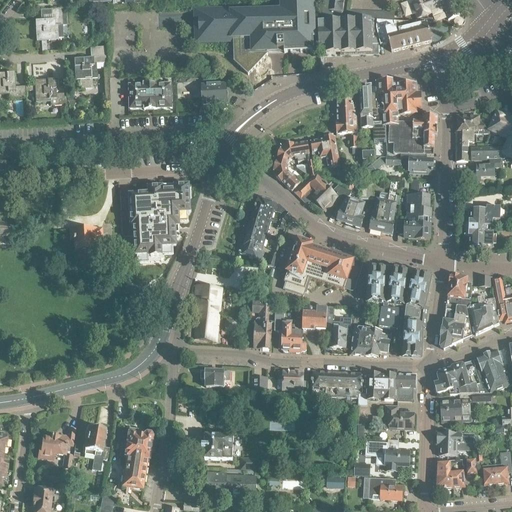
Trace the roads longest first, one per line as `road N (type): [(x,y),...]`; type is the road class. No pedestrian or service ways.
road 1 (secondary): [(219,168),(235,129),(267,103),(437,61)]
road 2 (residential): [(174,352),(427,366)]
road 3 (residential): [(441,263),(341,243),(278,190),(219,168)]
road 4 (residential): [(0,180),(219,168)]
road 5 (secondary): [(157,344),(219,168)]
road 6 (residential): [(155,511),(174,352)]
road 7 (residential): [(447,108),(441,263)]
road 8 (secondary): [(26,398),(126,374),(157,344)]
road 9 (residential): [(427,366),(422,511)]
